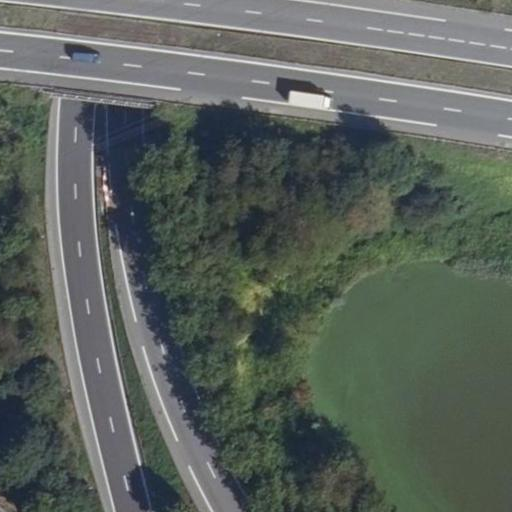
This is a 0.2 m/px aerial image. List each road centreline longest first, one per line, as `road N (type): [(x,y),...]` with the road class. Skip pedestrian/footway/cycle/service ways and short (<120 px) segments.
road 1 (motorway): [(128,0),(124,147),(144,279),(159,344),(232,511)]
road 2 (motorway): [(87,0),(74,200),(91,334),(132,511)]
road 3 (trunk): [(0,53),(511,119)]
road 4 (trunk): [(511,48),(162,0)]
